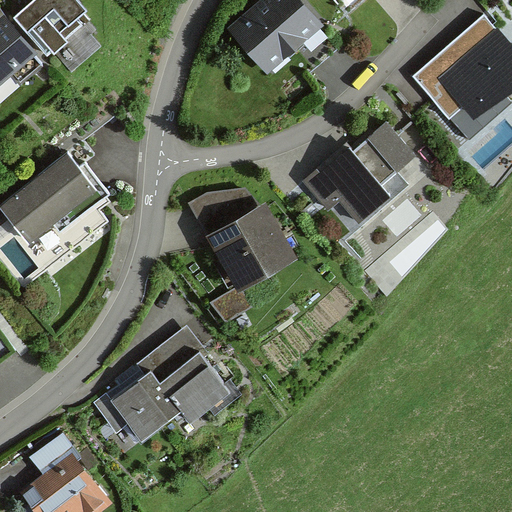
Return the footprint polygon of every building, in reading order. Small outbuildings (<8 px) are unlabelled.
[(76,0),(23,0),(16,7),(49,46),(88,13),(76,0)] [(324,22),(304,0),(256,0),(228,24),(268,70),(324,22)] [(3,7),(0,9),(0,78),(37,46),(3,7)] [(511,40),(485,10),(413,73),(456,123),(511,74),(511,40)] [(386,114),(307,180),(348,230),(409,180),(399,168),(418,152),(386,114)] [(79,140),(2,202),(39,247),(116,185),(79,140)] [(267,194),(206,227),(236,281),(297,248),(267,194)] [(0,240),(18,228),(0,203),(0,240)] [(225,317),(252,302),(240,281),(214,296),(225,317)] [(232,383),(182,323),(103,387),(141,434),(180,402),(192,417),(232,383)] [(299,323),(267,341),(281,366),(313,348),(299,323)] [(41,471),(23,485),(43,511),(94,511),(114,497),(62,429),(28,453),(41,471)]
